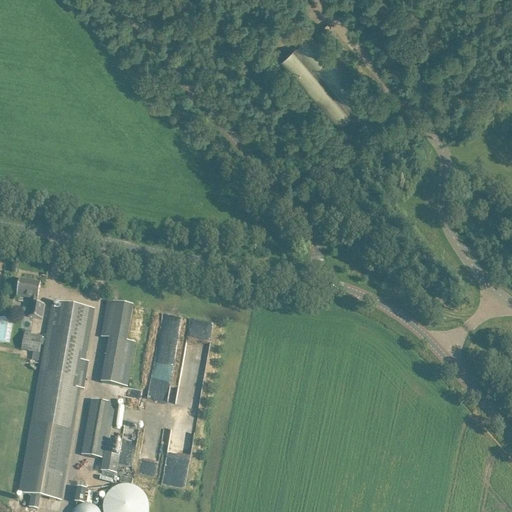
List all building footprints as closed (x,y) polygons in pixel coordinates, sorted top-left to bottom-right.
[(279,62),(278,63),(335,130),(368,102),(311,35),(284,58),(280,53),(275,58),(279,62)] [(41,284),(20,280),(17,297),(32,299),(29,318),(42,320),(44,305),(36,304),(37,300),(38,300),(41,284)] [(53,302),(31,426),(73,433),(80,388),(85,360),(94,310),(53,302)] [(101,338),(109,339),(127,342),(133,307),(108,302),(101,338)] [(22,351),(40,354),(41,347),(28,345),(30,335),(30,332),(25,331),(22,351)] [(42,337),(30,335),(28,345),(41,347),(42,337)] [(127,342),(109,339),(102,384),(127,388),(135,344),(127,342)] [(92,397),(82,456),(103,459),(106,440),(112,407),(108,399),(92,397)] [(31,426),(20,495),(31,497),(30,505),(39,507),(40,498),(61,502),(73,433),(31,426)] [(113,441),(106,440),(103,459),(101,472),(117,475),(120,457),(111,455),(113,441)] [(147,511),(148,510),(147,503),(144,497),(139,492),(134,489),(128,487),(121,487),(115,489),(109,492),(105,497),(102,503),(101,510),(101,511),(147,511)]
